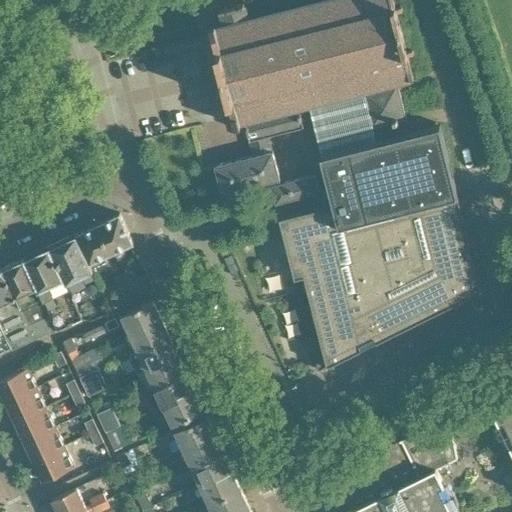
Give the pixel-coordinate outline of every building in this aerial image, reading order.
[(247,19),(243,3),(220,9),(224,25),(216,27),(215,24),(210,25),(211,28),(208,29),(210,35),(212,34),(233,116),(230,117),(232,123),(235,123),(235,125),(241,124),(240,121),(244,120),(253,155),(272,150),(268,135),(304,126),(298,106),(310,104),(364,90),(373,125),(394,119),(394,121),(398,119),(398,118),(407,116),(398,82),(414,77),(394,0),(321,0),(276,12),(275,9),(272,9),(273,12),(247,19)] [(143,35),(149,57),(204,43),(199,22),(143,35)] [(333,202),(279,216),(318,369),(482,288),(453,175),(440,123),(377,139),(373,125),(364,90),(310,104),(323,153),(321,154),(333,202)] [(273,150),(272,150),(253,155),(215,164),(218,178),(217,179),(220,191),(221,191),(222,193),(271,181),(280,178),(273,150)] [(321,191),(319,187),(316,174),(281,182),(280,178),(271,181),(272,185),(271,185),(276,202),(321,191)] [(134,242),(120,212),(76,233),(93,267),(107,260),(105,255),(134,242)] [(112,308),(93,267),(76,233),(49,245),(64,278),(81,315),(83,315),(92,317),(112,308)] [(64,278),(49,245),(24,257),(44,300),(57,329),(83,316),(83,315),(81,315),(64,278)] [(44,300),(24,257),(12,262),(1,267),(19,307),(20,306),(30,326),(28,327),(34,339),(57,329),(44,300)] [(19,307),(1,267),(0,267),(0,319),(13,347),(14,348),(26,342),(25,342),(20,331),(28,327),(30,326),(20,306),(19,307)] [(155,289),(148,274),(120,287),(126,302),(155,289)] [(161,315),(153,298),(123,312),(131,330),(161,315)] [(169,333),(161,315),(131,330),(139,347),(169,333)] [(0,354),(12,349),(14,348),(13,347),(0,319),(0,354)] [(34,339),(28,327),(20,331),(25,342),(26,342),(34,339)] [(148,365),(178,351),(169,333),(139,347),(140,349),(130,354),(138,372),(148,367),(148,365)] [(72,336),(64,340),(69,352),(78,347),(72,336)] [(67,362),(61,350),(53,354),(59,366),(67,362)] [(186,369),(178,351),(148,365),(148,367),(156,384),(186,369)] [(89,371),(84,360),(76,364),(81,375),(89,371)] [(37,386),(28,366),(0,378),(0,388),(6,400),(37,386)] [(103,374),(99,367),(89,371),(81,375),(89,393),(106,385),(107,386),(116,381),(111,370),(103,374)] [(164,402),(194,387),(186,369),(156,384),(157,385),(144,391),(151,407),(164,402)] [(80,389),(75,378),(67,382),(72,393),(80,389)] [(46,405),(37,386),(6,400),(15,420),(46,405)] [(204,408),(194,387),(164,402),(173,423),(204,408)] [(86,401),(80,389),(72,393),(78,404),(86,401)] [(511,394),(490,405),(499,423),(504,421),(511,438),(511,443),(509,444),(511,450),(511,394)] [(106,408),(101,397),(92,401),(98,412),(106,408)] [(56,425),(46,405),(15,420),(24,440),(56,425)] [(122,422),(113,405),(106,408),(98,412),(106,429),(122,422)] [(207,413),(177,427),(184,445),(215,430),(207,413)] [(101,433),(94,417),(85,421),(93,437),(101,433)] [(457,511),(454,505),(449,508),(439,486),(444,484),(436,467),(457,457),(450,419),(449,420),(450,422),(434,427),(418,433),(403,440),(402,438),(345,466),(340,482),(347,485),(345,489),(346,491),(343,493),(351,508),(343,511),(457,511)] [(65,445),(56,425),(24,440),(34,460),(65,445)] [(125,445),(116,426),(107,430),(115,449),(125,445)] [(223,448),(215,430),(184,445),(193,463),(223,448)] [(104,439),(101,433),(93,437),(96,443),(104,439)] [(74,465),(65,445),(34,460),(43,480),(74,465)] [(232,467),(223,448),(193,463),(201,482),(232,467)] [(136,468),(146,463),(142,455),(139,456),(137,452),(129,456),(126,450),(118,454),(126,472),(136,468)] [(209,499),(240,485),(232,467),(201,482),(209,499)] [(142,481),(136,468),(126,472),(132,485),(142,481)] [(230,511),(249,503),(240,485),(209,499),(215,511),(230,511)] [(57,511),(76,511),(107,498),(104,492),(91,498),(93,503),(87,506),(77,486),(51,498),(57,511)] [(153,505),(147,492),(138,497),(144,509),(153,505)] [(89,511),(89,510),(95,507),(97,511),(110,506),(107,498),(76,511),(89,511)] [(252,511),(249,503),(230,511),(252,511)]
